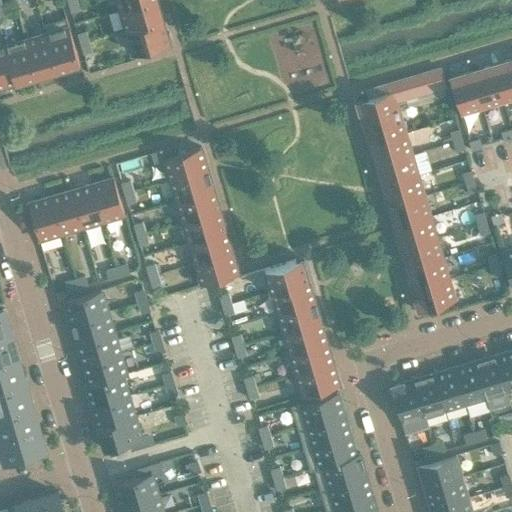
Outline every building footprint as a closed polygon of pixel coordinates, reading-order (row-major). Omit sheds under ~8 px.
[(76,0),(75,0),(68,2),(71,12),(80,10),(76,0)] [(116,0),(119,9),(150,0),(116,0)] [(163,19),(157,0),(150,0),(119,9),(125,30),(163,19)] [(42,24),(45,33),(47,32),(58,70),(80,63),(66,17),(42,24)] [(167,33),(163,19),(125,30),(132,52),(163,43),(171,41),(169,32),(167,33)] [(89,41),(86,30),(77,33),(80,43),(89,41)] [(45,33),(26,38),(37,76),(58,70),(47,32),(45,33)] [(5,45),(16,82),(37,76),(26,38),(5,45)] [(92,51),(89,41),(80,43),(83,54),(92,51)] [(0,87),(16,82),(5,45),(0,45),(0,87)] [(511,98),(511,58),(492,64),(503,101),(511,98)] [(471,70),(482,108),(503,101),(492,64),(471,70)] [(372,96),(356,101),(362,123),(399,112),(396,100),(434,89),(446,86),(441,67),(376,86),(379,95),(372,97),(372,96)] [(450,77),(461,114),(482,108),(471,70),(450,77)] [(399,112),(362,123),(368,144),(406,133),(399,112)] [(459,128),(450,131),(453,141),(462,139),(459,128)] [(501,132),(503,140),(511,137),(511,131),(511,128),(501,132)] [(406,133),(368,144),(375,164),(412,153),(406,133)] [(469,141),(471,150),(482,147),(479,138),(469,141)] [(456,152),(465,149),(462,139),(453,141),(456,152)] [(161,150),(170,179),(207,168),(201,146),(176,154),(173,146),(161,150)] [(381,185),(418,174),(412,153),(375,164),(381,185)] [(170,179),(176,200),(214,189),(207,168),(170,179)] [(471,170),(462,172),(465,183),(474,180),(471,170)] [(418,174),(381,185),(387,206),(424,195),(418,174)] [(113,176),(92,183),(103,220),(124,214),(113,176)] [(121,182),(124,193),(133,190),(130,180),(121,182)] [(468,193),(477,190),(474,180),(465,183),(468,193)] [(92,183),(70,189),(82,227),(103,220),(92,183)] [(70,189),(49,195),(61,233),(82,227),(70,189)] [(176,200),(182,221),(220,210),(214,189),(176,200)] [(133,190),(124,193),(127,203),(136,200),(133,190)] [(61,233),(49,195),(28,202),(39,239),(61,233)] [(393,226),(430,215),(424,195),(387,206),(393,226)] [(182,221),(188,242),(226,230),(220,210),(182,221)] [(483,211),(474,214),(478,224),(486,221),(483,211)] [(504,221),(501,212),(491,215),(493,224),(504,221)] [(430,215),(393,226),(399,247),(436,236),(430,215)] [(134,224),(137,234),(146,232),(142,221),(134,224)] [(481,234),(490,232),(486,221),(478,224),(481,234)] [(188,242),(194,263),(232,251),(226,230),(188,242)] [(146,232),(137,234),(140,245),(149,242),(146,232)] [(405,268),(443,257),(436,236),(399,247),(405,268)] [(511,248),(501,251),(511,286),(511,248)] [(232,251),(194,263),(201,284),(239,273),(232,251)] [(496,252),(487,255),(490,265),(499,263),(496,252)] [(264,269),(271,290),(308,279),(304,266),(306,265),(303,257),(264,269)] [(443,257),(405,268),(411,289),(449,278),(443,257)] [(126,263),(116,266),(119,275),(129,272),(126,263)] [(146,265),(149,276),(158,273),(155,263),(146,265)] [(493,276),(502,273),(499,263),(490,265),(493,276)] [(119,275),(116,266),(106,269),(108,278),(119,275)] [(158,273),(149,276),(152,286),(161,283),(158,273)] [(85,275),(75,279),(77,287),(88,284),(85,275)] [(418,310),(455,299),(449,278),(411,289),(418,310)] [(77,287),(75,279),(64,282),(67,291),(77,287)] [(271,290),(277,311),(315,300),(308,279),(271,290)] [(64,300),(71,321),(108,310),(102,289),(64,300)] [(135,292),(138,302),(147,299),(143,289),(135,292)] [(219,295),(222,305),(231,302),(228,292),(219,295)] [(147,299),(138,302),(141,312),(150,310),(147,299)] [(277,311),(283,332),(321,321),(315,300),(277,311)] [(231,302),(222,305),(225,315),(234,313),(231,302)] [(0,310),(0,336),(9,334),(10,334),(5,320),(4,320),(2,311),(3,311),(2,309),(0,310)] [(71,321),(77,342),(115,331),(108,310),(71,321)] [(283,332),(289,353),(327,342),(321,321),(283,332)] [(150,332),(153,343),(162,340),(159,329),(150,332)] [(77,342),(83,363),(121,352),(115,331),(77,342)] [(231,336),(235,346),(243,344),(240,333),(231,336)] [(0,336),(0,361),(15,357),(20,356),(15,342),(11,343),(9,334),(0,336)] [(162,340),(153,343),(156,353),(165,350),(162,340)] [(289,353),(295,374),(333,363),(327,342),(289,353)] [(243,344),(235,346),(238,357),(247,354),(243,344)] [(511,348),(496,354),(507,393),(511,391),(511,348)] [(85,383),(85,385),(127,373),(121,352),(83,363),(89,382),(85,383)] [(496,354),(475,360),(486,399),(507,393),(496,354)] [(0,386),(22,380),(23,380),(19,366),(18,366),(15,357),(0,361),(0,386)] [(475,360),(454,366),(466,405),(486,399),(475,360)] [(333,363),(295,374),(302,395),(340,384),(333,363)] [(454,366),(433,372),(445,411),(466,405),(454,366)] [(162,374),(165,384),(174,381),(171,371),(162,374)] [(433,372),(413,378),(424,417),(445,411),(433,372)] [(85,385),(91,406),(129,395),(124,375),(128,374),(127,373),(85,385)] [(244,377),(247,388),(256,385),(253,375),(244,377)] [(391,385),(405,432),(427,425),(424,417),(413,378),(391,385)] [(0,386),(0,412),(29,403),(30,403),(26,389),(25,389),(22,380),(0,386)] [(174,381),(165,384),(168,394),(177,392),(174,381)] [(256,385),(247,388),(250,398),(259,395),(256,385)] [(291,405),(297,427),(344,413),(337,391),(291,405)] [(91,406),(98,427),(136,416),(129,395),(91,406)] [(0,437),(35,427),(37,426),(33,412),(31,412),(29,403),(0,412),(0,437)] [(183,412),(180,413),(174,415),(177,425),(186,423),(183,412)] [(297,427),(303,448),(350,434),(344,413),(297,427)] [(136,416),(98,427),(104,448),(129,441),(132,449),(144,445),(136,416)] [(258,427),(262,438),(270,435),(267,425),(258,427)] [(35,427),(0,437),(0,461),(47,448),(43,434),(38,435),(35,427)] [(487,437),(484,429),(473,432),(476,441),(487,437)] [(463,435),(466,444),(476,441),(473,432),(463,435)] [(303,448),(309,468),(360,453),(360,452),(356,453),(350,434),(303,448)] [(270,435),(262,438),(265,448),(274,445),(270,435)] [(445,450),(442,441),(432,444),(435,453),(445,450)] [(493,454),(502,451),(499,441),(490,443),(493,454)] [(422,447),(424,456),(435,453),(432,444),(422,447)] [(314,469),(319,488),(366,474),(360,453),(309,468),(310,470),(314,469)] [(461,475),(455,454),(418,465),(424,486),(461,475)] [(197,460),(194,461),(188,463),(191,473),(200,470),(197,460)] [(114,483),(121,505),(159,493),(150,464),(137,468),(139,476),(114,483)] [(271,469),(274,479),(283,476),(280,466),(271,469)] [(509,473),(500,476),(503,486),(511,483),(509,473)] [(319,488),(326,509),(372,495),(366,474),(319,488)] [(424,486),(430,508),(468,497),(461,475),(424,486)] [(283,476),(274,479),(277,489),(286,487),(283,476)] [(506,497),(511,494),(511,484),(511,483),(503,486),(503,487),(505,494),(506,497)] [(503,487),(493,490),(495,497),(505,494),(503,487)] [(62,511),(56,491),(10,505),(12,511),(62,511)] [(198,494),(201,504),(210,501),(206,491),(198,494)] [(121,505),(122,511),(164,511),(159,493),(121,505)] [(326,509),(326,511),(377,511),(372,495),(326,509)] [(430,508),(431,511),(472,511),(468,497),(430,508)] [(210,501),(201,504),(203,511),(211,511),(213,511),(210,501)]
